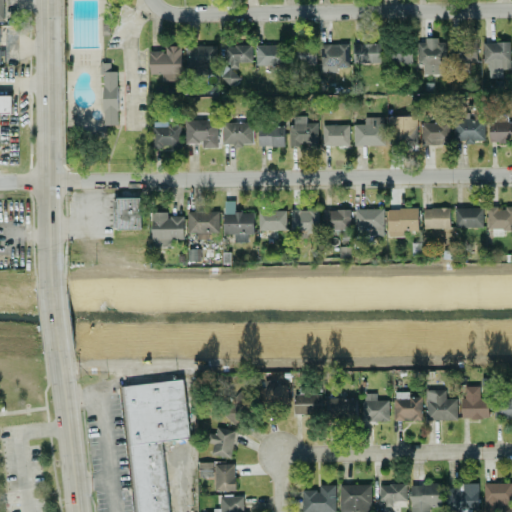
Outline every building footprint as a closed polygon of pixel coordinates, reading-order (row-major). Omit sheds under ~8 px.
[(446,74),(445,39),(417,40),(417,64),(423,63),(423,74),(446,74)] [(451,64),(458,64),(458,71),(469,71),(469,62),(477,62),(477,41),(450,41),(451,64)] [(510,42),(483,42),(484,69),(510,69),(510,42)] [(349,66),(348,43),(320,43),(321,67),(349,66)] [(380,43),(353,43),(353,63),(380,63),(380,43)] [(412,63),(411,43),(385,44),(386,64),(412,63)] [(222,46),(224,83),(237,82),(236,62),(252,61),(251,44),(222,46)] [(284,64),(283,44),(255,45),(256,65),(284,64)] [(149,74),(161,74),(161,81),(174,80),(174,74),(181,73),(181,45),(165,46),(165,51),(149,51),(149,74)] [(186,67),(217,66),(216,45),(185,46),(186,67)] [(314,64),(313,45),(288,45),(289,65),(314,64)] [(118,125),(117,71),(110,71),(110,62),(102,63),(102,125),(118,125)] [(11,95),(0,95),(0,113),(11,113),(11,95)] [(511,121),(508,121),(507,114),(490,115),(491,142),(511,140),(511,121)] [(317,145),(317,122),(306,122),(306,115),(293,116),(293,124),(289,124),(289,145),(317,145)] [(389,116),(389,145),(417,144),(416,116),(389,116)] [(353,124),(354,145),(384,145),(384,117),(364,117),(364,124),(353,124)] [(185,146),(217,145),(217,119),(185,120),(185,146)] [(152,123),(153,148),(180,147),(180,122),(152,123)] [(253,145),(252,122),(222,122),(222,145),(253,145)] [(449,145),(450,122),(422,122),(421,144),(449,145)] [(349,125),(322,124),(322,145),(349,146),(349,125)] [(283,126),(258,127),(258,146),(284,146),(283,126)] [(140,229),(140,197),(112,198),(113,229),(140,229)] [(253,212),(235,212),(235,201),(223,201),(223,234),(233,234),(233,242),(247,241),(247,234),(253,234),(253,212)] [(487,229),(511,229),(511,206),(487,207),(487,229)] [(450,228),(449,207),(423,208),(423,229),(450,228)] [(455,227),(483,227),(483,208),(455,207),(455,227)] [(383,208),(355,209),(355,236),(383,235),(383,208)] [(403,236),(403,231),(418,230),(417,208),(387,208),(388,237),(403,236)] [(318,209),(290,210),(291,232),(318,231),(318,209)] [(350,209),(323,210),(323,230),(350,229),(350,209)] [(188,233),(196,233),(196,239),(208,239),(208,232),(219,232),(218,210),(187,211),(188,233)] [(286,230),(285,210),(258,210),(258,230),(286,230)] [(183,215),(167,216),(167,211),(151,212),(151,246),(172,246),(171,240),(184,240),(183,215)] [(200,261),(200,248),(188,248),(188,261),(200,261)] [(168,511),(161,441),(189,438),(183,379),(122,386),(135,511),(168,511)] [(287,384),(277,385),(276,379),(261,380),(262,405),(288,404),(287,384)] [(479,386),(461,386),(462,419),(488,418),(488,398),(479,398),(479,386)] [(249,392),(233,389),(229,421),(245,423),(249,392)] [(426,420),(457,420),(457,398),(446,398),(446,389),(425,390),(426,420)] [(421,396),(409,397),(409,392),(394,392),(394,421),(422,421),(421,396)] [(321,393),(293,394),(294,414),(321,413),(321,393)] [(389,400),(376,399),(376,393),(363,393),(362,420),(388,421),(389,400)] [(494,419),(511,418),(511,397),(494,398),(494,419)] [(356,419),(356,398),(328,398),(328,418),(356,419)] [(211,456),(232,457),(233,429),(212,428),(211,456)] [(213,462),(198,462),(198,475),(213,475),(213,462)] [(234,490),(234,463),(214,463),(214,490),(234,490)] [(379,484),(379,505),(392,504),(392,501),(406,500),(406,483),(379,484)] [(410,511),(429,511),(430,507),(441,506),(440,483),(410,484),(410,511)] [(446,489),(446,510),(478,510),(478,483),(462,483),(462,488),(446,489)] [(510,483),(484,483),(484,509),(510,509),(510,483)] [(370,511),(371,484),(340,484),(339,511),(370,511)] [(334,511),(334,485),(319,485),(319,489),(301,490),(301,511),(334,511)] [(242,511),(243,496),(219,496),(219,511),(200,511),(242,511)]
